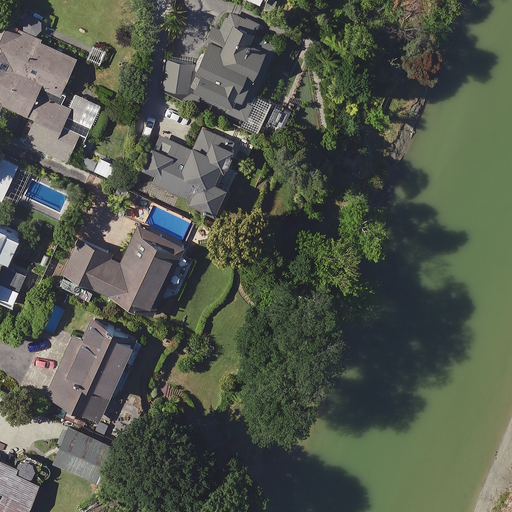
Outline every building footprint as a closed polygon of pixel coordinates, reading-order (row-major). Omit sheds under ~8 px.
[(83,60),(45,41),(57,18),(20,0),(9,23),(0,18),(0,103),(23,115),(13,134),(111,182),(120,163),(86,147),(105,107),(69,89),(83,60)] [(214,46),(193,98),(282,132),(291,109),(260,97),(281,44),(252,33),(255,24),(223,12),(210,45),(214,46)] [(194,65),(171,61),(167,89),(189,92),(194,65)] [(240,144),(205,129),(196,150),(163,135),(148,169),(158,174),(155,181),(195,199),(194,202),(222,215),(241,174),(229,168),(240,144)] [(23,164),(0,153),(0,197),(6,200),(23,164)] [(0,301),(15,308),(29,276),(7,267),(22,232),(0,222),(0,301)] [(188,244),(142,222),(123,260),(81,239),(65,272),(153,315),(188,244)] [(139,341),(94,320),(85,340),(78,336),(50,396),(102,421),(139,341)] [(116,451),(72,433),(59,465),(103,483),(116,451)] [(0,511),(26,511),(42,475),(0,457),(0,511)]
